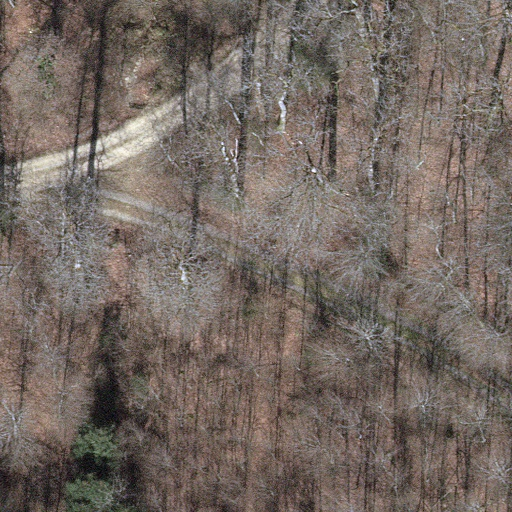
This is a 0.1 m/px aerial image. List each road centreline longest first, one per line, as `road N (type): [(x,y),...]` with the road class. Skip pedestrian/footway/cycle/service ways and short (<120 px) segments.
road 1 (track): [(0,183),(254,230),(511,331)]
road 2 (track): [(306,0),(182,106),(0,180)]
